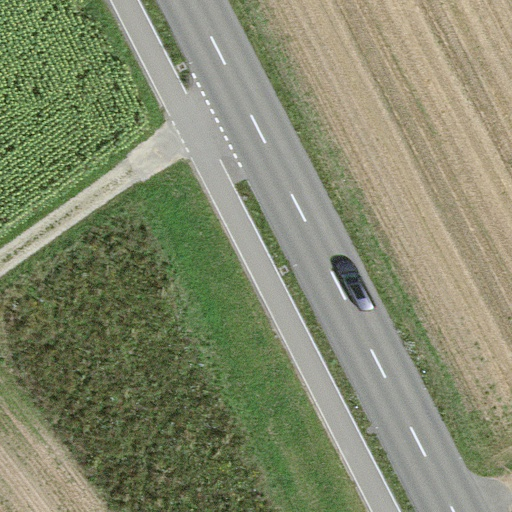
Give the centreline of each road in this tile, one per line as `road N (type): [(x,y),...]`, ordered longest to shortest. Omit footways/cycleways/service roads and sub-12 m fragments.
road 1 (tertiary): [(446,511),(184,0)]
road 2 (track): [(0,266),(194,125),(237,104)]
